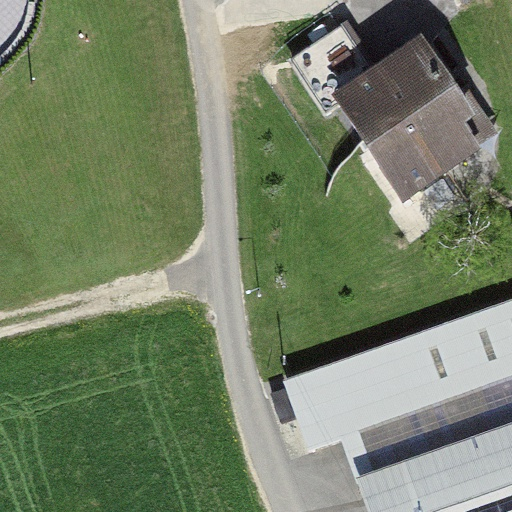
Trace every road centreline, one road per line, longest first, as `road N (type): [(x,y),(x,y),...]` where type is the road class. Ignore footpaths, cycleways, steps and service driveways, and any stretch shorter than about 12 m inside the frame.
road 1 (residential): [(199,0),(227,279),(262,437),(289,511)]
road 2 (track): [(0,334),(227,279)]
